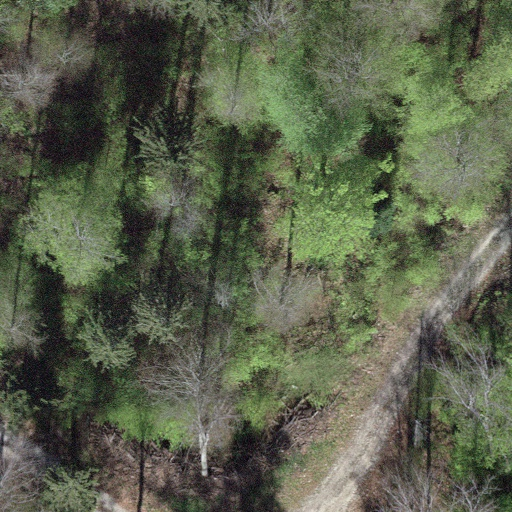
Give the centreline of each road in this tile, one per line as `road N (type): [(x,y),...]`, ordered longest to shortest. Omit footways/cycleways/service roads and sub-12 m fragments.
road 1 (track): [(511,223),(428,332),(325,511)]
road 2 (track): [(111,511),(0,438)]
